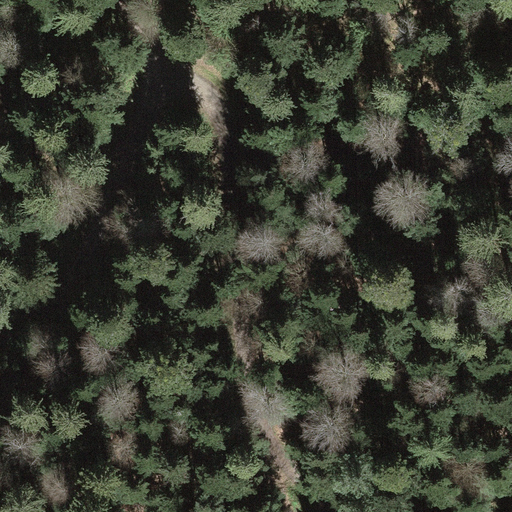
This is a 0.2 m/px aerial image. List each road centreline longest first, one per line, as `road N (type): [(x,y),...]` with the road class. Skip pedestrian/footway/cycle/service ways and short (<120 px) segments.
road 1 (track): [(333,511),(272,453),(250,397),(217,101),(208,86),(179,77),(121,0)]
road 2 (track): [(0,336),(67,280),(141,111),(161,84),(179,77)]
road 3 (track): [(0,81),(119,0)]
road 4 (track): [(0,175),(121,157)]
